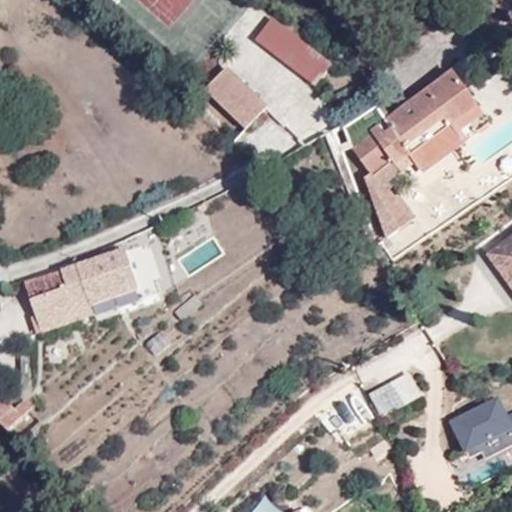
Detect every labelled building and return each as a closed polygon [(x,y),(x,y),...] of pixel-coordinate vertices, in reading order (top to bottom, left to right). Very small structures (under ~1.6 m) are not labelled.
[(361,46),(377,29),(361,14),(357,18),(349,11),(341,19),(348,27),(346,30),(361,46)] [(273,19),(259,40),(318,83),(331,64),(273,19)] [(223,61),(204,83),(245,118),(264,94),(223,61)] [(379,103),(343,130),(374,169),(360,180),(381,208),(375,214),(391,233),(413,216),(390,183),(416,161),(425,172),(464,141),(450,124),(476,103),(452,69),(391,116),(379,103)] [(511,232),(487,251),(511,284),(511,232)] [(92,300),(112,294),(107,279),(87,286),(78,264),(25,284),(35,309),(42,306),(46,317),(92,300)] [(190,292),(171,309),(178,319),(199,303),(190,292)] [(117,305),(112,294),(92,300),(96,312),(117,305)] [(96,312),(92,300),(46,317),(42,306),(35,309),(44,329),(96,312)] [(160,330),(144,342),(155,354),(171,343),(160,330)] [(367,394),(381,420),(424,397),(410,371),(367,394)] [(0,419),(7,426),(33,401),(15,386),(5,397),(0,392),(0,419)] [(447,421),(469,467),(511,446),(511,411),(505,415),(496,397),(447,421)]
